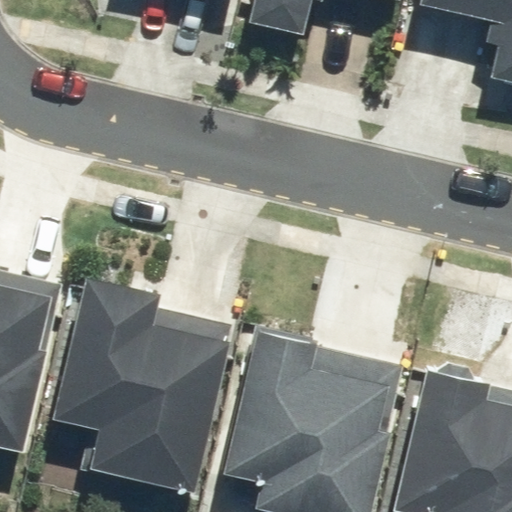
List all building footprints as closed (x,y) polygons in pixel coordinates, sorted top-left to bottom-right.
[(255,0),(253,13),(309,26),(315,0),(255,0)] [(511,0),(465,0),(494,7),(488,32),(504,36),(495,69),(511,73),(511,0)] [(167,280),(92,262),(57,407),(103,418),(93,463),(199,488),(239,320),(162,302),(167,280)] [(0,437),(27,443),(63,278),(0,264),(0,437)] [(323,332),(259,318),(227,460),(267,470),(260,500),(312,511),(372,511),(408,359),(321,339),(323,332)] [(494,371),(431,357),(399,498),(434,505),(432,511),(511,511),(511,385),(492,381),(494,371)]
